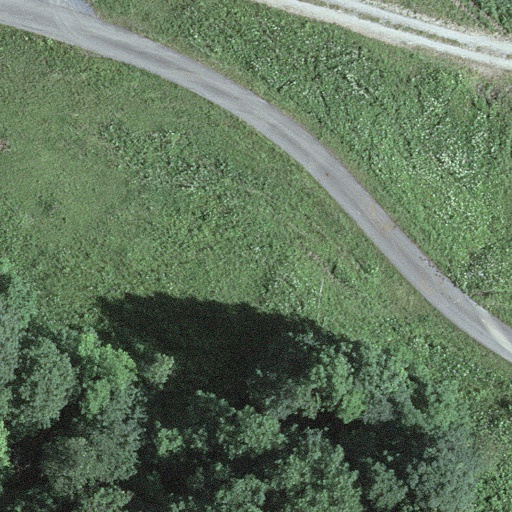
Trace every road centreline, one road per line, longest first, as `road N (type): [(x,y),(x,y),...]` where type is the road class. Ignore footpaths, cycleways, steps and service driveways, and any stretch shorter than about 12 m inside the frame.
road 1 (track): [(0,12),(166,69),(237,104),(310,158),(474,319),(511,342)]
road 2 (track): [(263,0),(511,61)]
